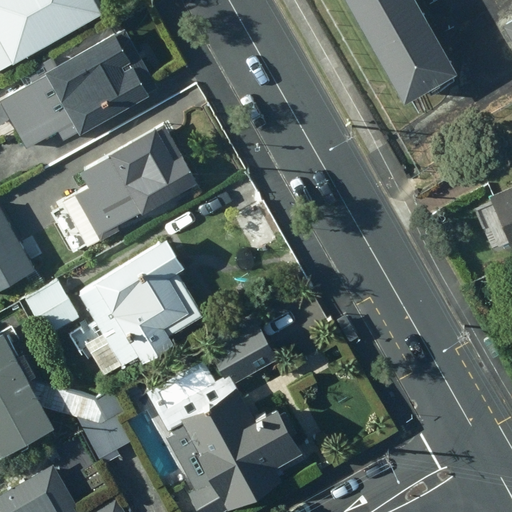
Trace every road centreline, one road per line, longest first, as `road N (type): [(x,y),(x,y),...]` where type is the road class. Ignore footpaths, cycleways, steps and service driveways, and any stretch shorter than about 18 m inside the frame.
road 1 (secondary): [(484,449),(231,0)]
road 2 (residential): [(371,511),(484,449)]
